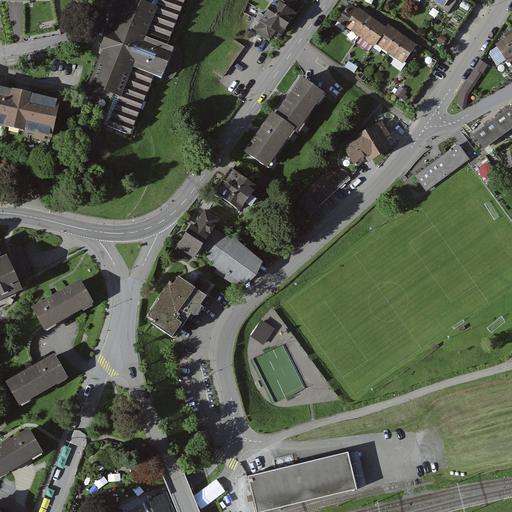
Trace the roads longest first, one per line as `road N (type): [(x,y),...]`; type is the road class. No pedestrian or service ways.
road 1 (unclassified): [(236,438),(221,361),(236,315),(367,197),(435,121)]
road 2 (residential): [(511,366),(268,440),(236,438)]
road 3 (secondary): [(329,0),(189,196),(163,220)]
road 4 (residential): [(117,348),(188,511)]
road 5 (residential): [(48,511),(117,348)]
road 6 (unclassified): [(435,121),(509,0)]
road 7 (residential): [(0,53),(102,33),(109,0)]
road 8 (unclassified): [(155,511),(220,483),(236,438)]
